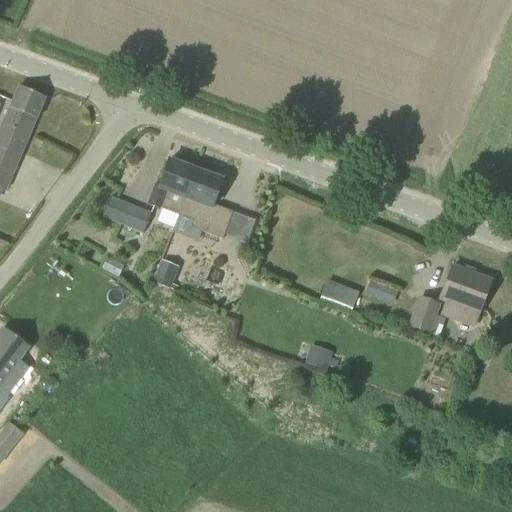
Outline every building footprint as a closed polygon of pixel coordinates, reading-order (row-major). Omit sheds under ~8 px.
[(0,187),(5,190),(45,98),(19,87),(0,130),(0,187)] [(147,204),(163,209),(178,215),(195,171),(168,161),(158,187),(154,185),(147,204)] [(195,171),(178,215),(194,221),(192,227),(223,239),(233,213),(215,206),(212,207),(222,181),(195,171)] [(143,234),(151,215),(111,198),(103,217),(143,234)] [(161,261),(152,284),(170,291),(179,268),(161,261)] [(452,267),(439,301),(478,315),(490,281),(452,267)] [(320,295),(353,308),(360,292),(327,279),(320,295)] [(369,283),(368,299),(394,300),(395,284),(369,283)] [(410,328),(428,334),(437,305),(420,299),(410,328)] [(13,369),(28,348),(3,329),(0,332),(0,407),(23,376),(13,369)] [(326,372),(331,357),(310,349),(305,365),(326,372)] [(0,431),(0,463),(24,433),(9,421),(0,431)]
